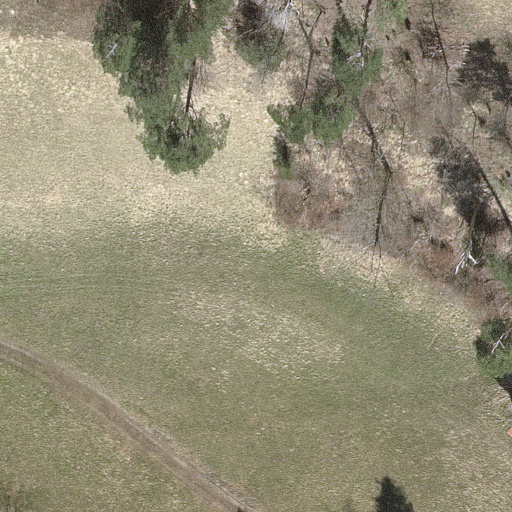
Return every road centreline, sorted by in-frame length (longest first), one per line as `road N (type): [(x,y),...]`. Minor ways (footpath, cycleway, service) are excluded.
road 1 (track): [(511,449),(476,422),(416,405),(133,426)]
road 2 (track): [(248,511),(133,426),(0,344)]
